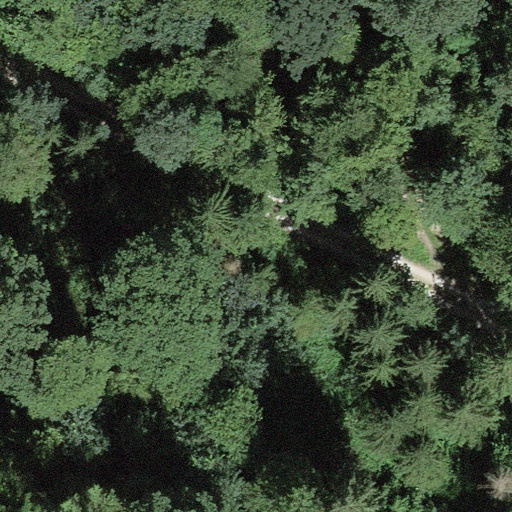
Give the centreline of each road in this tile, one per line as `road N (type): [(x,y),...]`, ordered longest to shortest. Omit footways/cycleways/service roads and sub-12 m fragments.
road 1 (track): [(511,336),(471,320),(0,39)]
road 2 (track): [(471,320),(392,160),(346,0)]
